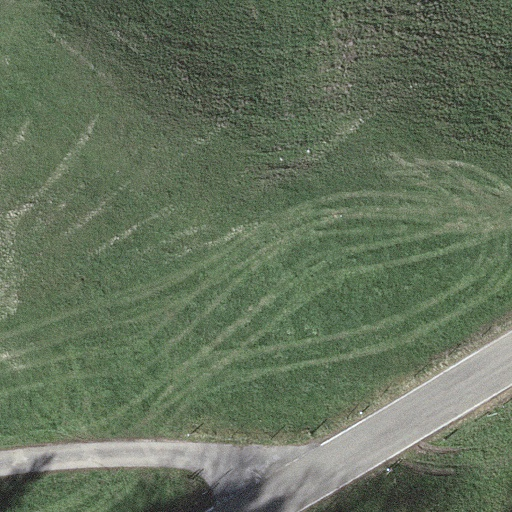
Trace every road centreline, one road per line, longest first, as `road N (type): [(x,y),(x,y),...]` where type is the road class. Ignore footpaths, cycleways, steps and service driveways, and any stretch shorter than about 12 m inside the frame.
road 1 (track): [(0,465),(210,458),(312,478)]
road 2 (tertiary): [(252,511),(511,357)]
